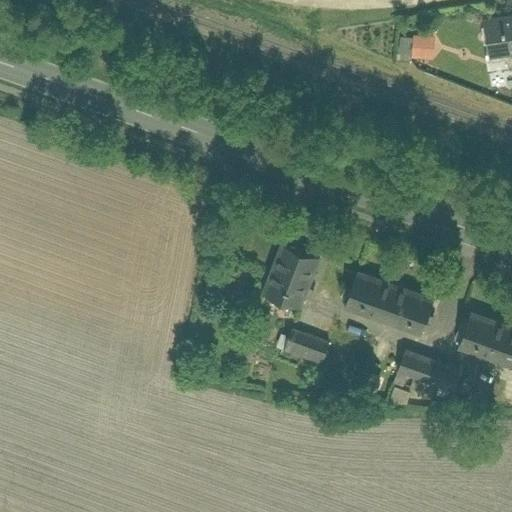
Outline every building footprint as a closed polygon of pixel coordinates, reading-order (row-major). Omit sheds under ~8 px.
[(511,12),(481,15),(485,52),(511,49),(511,12)] [(414,33),(413,56),(434,56),(434,33),(414,33)] [(322,250),(284,236),(266,285),(304,299),(322,250)] [(357,264),(344,299),(422,327),(435,292),(357,264)] [(511,315),(470,298),(455,334),(511,356),(511,315)] [(331,340),(293,327),(286,349),(323,362),(331,340)] [(462,369),(407,350),(399,373),(454,392),(462,369)]
